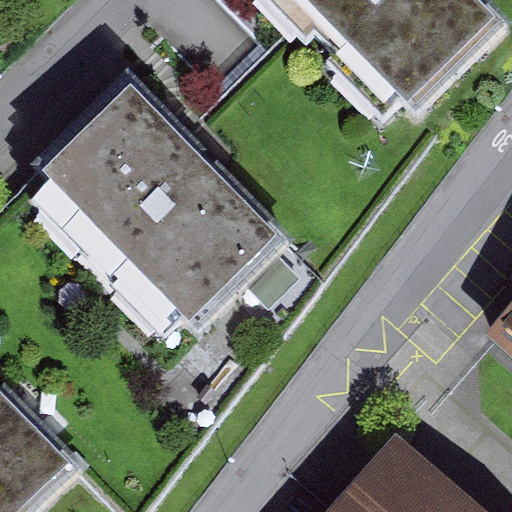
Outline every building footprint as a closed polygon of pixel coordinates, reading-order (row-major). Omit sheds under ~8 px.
[(490,29),(461,0),(294,0),(408,111),(490,29)] [(274,250),(132,105),(49,185),(192,330),(274,250)] [(269,333),(296,308),(276,287),(250,312),(269,333)] [(0,511),(29,511),(66,477),(0,408),(0,511)] [(489,511),(414,445),(353,511),(489,511)]
